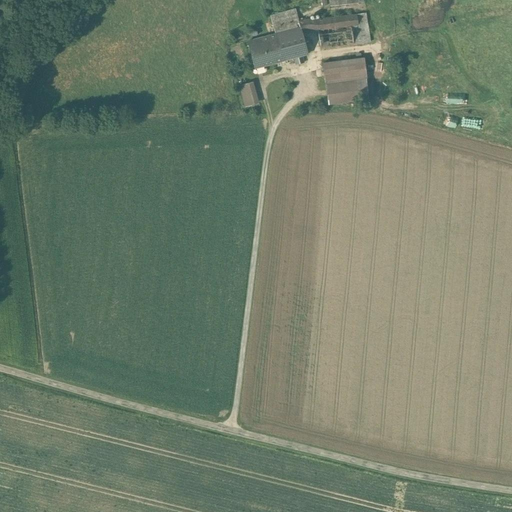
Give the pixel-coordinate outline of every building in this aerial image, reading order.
[(270,16),(276,34),(300,27),(302,33),(317,31),(317,30),(316,19),(299,22),(296,9),(270,16)] [(358,25),(350,26),(354,44),(370,42),(365,13),(357,14),(358,25)] [(316,19),(317,30),(350,26),(358,25),(357,14),(316,19)] [(321,49),(354,44),(350,26),(317,30),(317,31),(321,49)] [(276,34),(268,36),(275,62),(308,53),(302,33),(300,27),(276,34)] [(255,68),(275,62),(268,36),(248,42),(255,68)] [(363,58),(323,63),(328,105),(368,99),(363,58)] [(252,84),(240,87),(245,104),(257,101),(252,84)] [(400,102),(440,103),(441,91),(400,91),(400,102)] [(463,130),(466,118),(441,113),(438,124),(463,130)]
